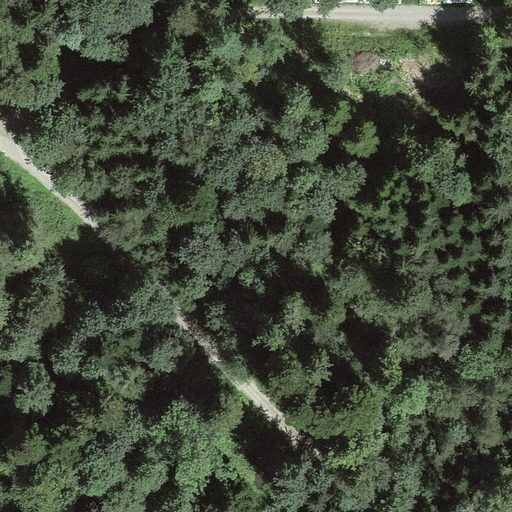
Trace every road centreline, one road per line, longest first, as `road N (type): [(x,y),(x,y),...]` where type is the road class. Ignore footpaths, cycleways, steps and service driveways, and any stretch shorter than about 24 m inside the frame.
road 1 (track): [(511,14),(267,15),(84,60),(0,125)]
road 2 (track): [(367,511),(86,204),(0,130)]
